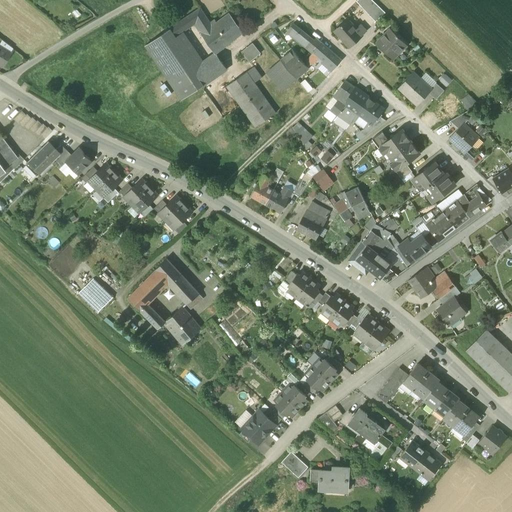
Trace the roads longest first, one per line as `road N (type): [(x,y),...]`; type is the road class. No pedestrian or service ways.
road 1 (residential): [(374,302),(214,199),(85,138),(1,86)]
road 2 (residential): [(503,204),(285,0)]
road 3 (track): [(214,199),(353,63)]
road 4 (residential): [(419,336),(314,410),(273,454)]
road 5 (residential): [(141,0),(1,86)]
road 6 (residential): [(374,302),(503,204)]
road 7 (residential): [(511,422),(419,336)]
